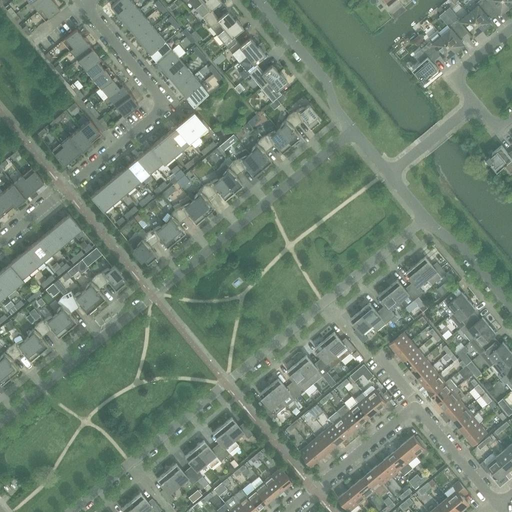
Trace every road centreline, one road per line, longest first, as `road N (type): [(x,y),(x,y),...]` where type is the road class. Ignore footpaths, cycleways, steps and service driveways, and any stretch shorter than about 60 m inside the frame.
road 1 (residential): [(69,511),(423,219)]
road 2 (residential): [(0,423),(351,128)]
road 3 (residential): [(0,238),(160,104),(84,4)]
road 4 (residential): [(285,511),(413,407)]
road 5 (tertiary): [(351,128),(325,81),(260,0)]
road 6 (residential): [(497,505),(413,407)]
road 7 (tertiary): [(511,307),(464,249),(423,219)]
